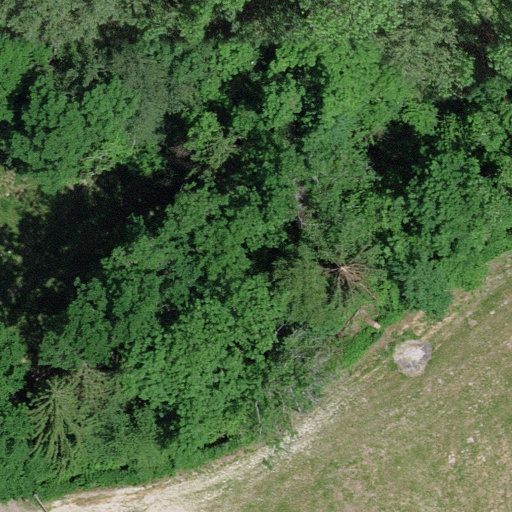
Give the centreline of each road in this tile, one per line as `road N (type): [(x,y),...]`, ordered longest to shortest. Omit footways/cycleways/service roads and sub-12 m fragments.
road 1 (track): [(0,285),(104,188),(170,86),(205,0)]
road 2 (track): [(95,511),(156,501),(251,465)]
